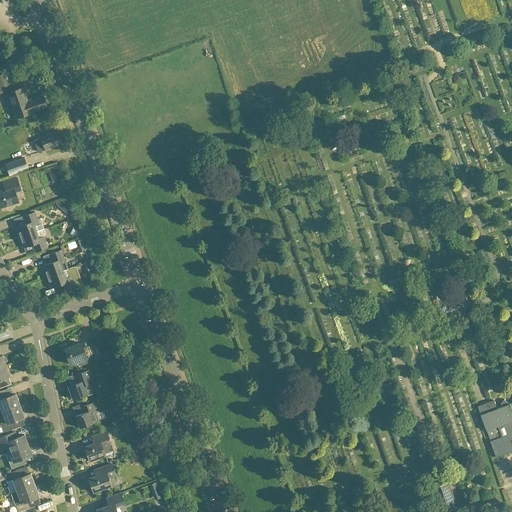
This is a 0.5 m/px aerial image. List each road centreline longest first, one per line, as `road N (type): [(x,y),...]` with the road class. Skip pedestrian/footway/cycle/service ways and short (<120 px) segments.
road 1 (secondary): [(137,282),(43,16)]
road 2 (secondary): [(221,511),(137,282)]
road 3 (residential): [(72,511),(34,321)]
